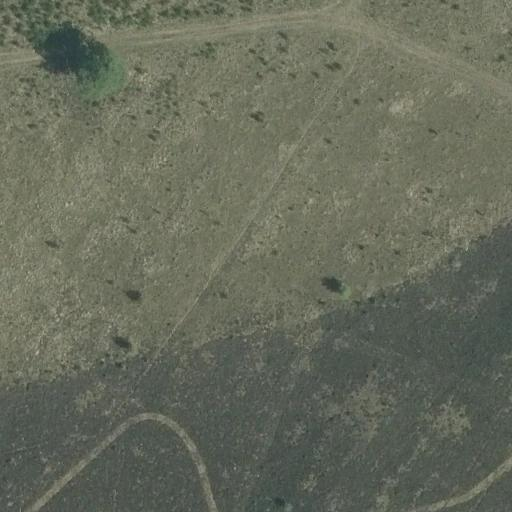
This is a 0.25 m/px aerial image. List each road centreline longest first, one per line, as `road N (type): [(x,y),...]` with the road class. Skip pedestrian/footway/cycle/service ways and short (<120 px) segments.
road 1 (track): [(353,0),(340,14),(0,62)]
road 2 (track): [(511,95),(381,40),(340,14)]
